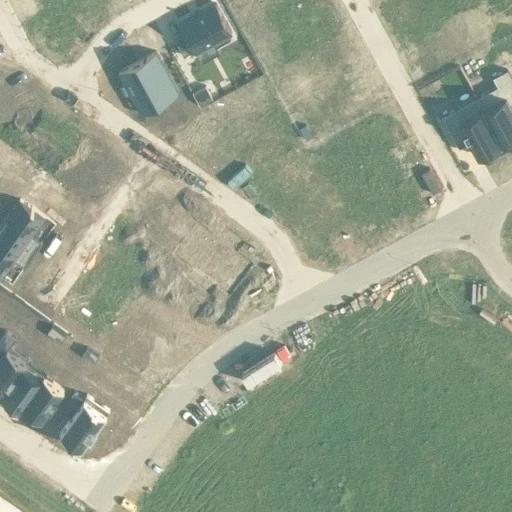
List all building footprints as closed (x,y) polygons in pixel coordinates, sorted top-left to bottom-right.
[(79,0),(59,0),(29,17),(42,41),(88,16),(79,0)] [(285,0),(296,20),(329,2),(328,0),(285,0)] [(388,0),(379,5),(395,35),(433,14),(424,0),(388,0)] [(464,0),(437,0),(449,22),(470,10),(465,2),(464,0)] [(296,20),(287,25),(298,45),(296,46),(303,59),(326,47),(320,35),(341,23),(329,2),(296,20)] [(187,38),(178,43),(184,55),(194,50),(195,52),(196,52),(202,62),(220,53),(216,47),(230,39),(228,34),(232,32),(216,3),(179,23),(187,38)] [(257,6),(243,14),(246,21),(261,13),(257,6)] [(261,13),(246,21),(250,28),(265,21),(261,13)] [(487,25),(480,29),(488,44),(495,40),(487,25)] [(480,29),(473,33),(481,48),(488,44),(480,29)] [(452,50),(431,61),(437,72),(458,60),(452,50)] [(156,51),(118,72),(124,83),(120,85),(125,96),(129,93),(141,114),(141,113),(137,104),(173,84),(178,94),(179,93),(156,51)] [(498,85),(477,97),(502,143),(506,141),(508,145),(511,142),(511,106),(510,103),(511,101),(511,77),(507,69),(493,76),(498,85)] [(15,82),(0,103),(0,115),(14,125),(35,96),(15,82)] [(199,104),(212,97),(206,85),(193,92),(199,104)] [(35,96),(14,125),(33,139),(54,110),(35,96)] [(477,97),(442,116),(456,143),(469,137),(471,141),(479,156),(502,143),(477,97)] [(72,120),(48,152),(68,166),(91,134),(72,120)] [(91,134),(68,166),(86,179),(108,150),(110,147),(91,134)] [(405,136),(366,157),(392,204),(414,191),(407,177),(423,169),(405,136)] [(86,179),(84,182),(104,196),(127,164),(108,150),(86,179)] [(366,157),(328,178),(345,211),(361,203),(369,216),(392,204),(366,157)] [(299,201),(282,211),(306,255),(330,241),(322,226),(338,217),(316,178),(293,191),(299,201)] [(158,185),(134,217),(154,231),(177,199),(158,185)] [(20,199),(0,226),(0,230),(34,255),(43,242),(32,234),(45,217),(34,209),(34,208),(31,206),(31,207),(20,199)] [(0,230),(0,277),(1,278),(14,260),(24,268),(34,255),(0,230)] [(194,234),(178,256),(195,268),(189,277),(207,290),(214,281),(227,291),(245,265),(231,255),(238,245),(225,235),(217,245),(206,237),(204,241),(194,234)] [(140,273),(115,308),(154,336),(170,313),(151,299),(160,286),(140,273)] [(115,308),(94,337),(133,365),(154,336),(115,308)] [(0,389),(3,392),(1,395),(2,395),(29,357),(11,344),(17,337),(16,336),(5,328),(0,336),(0,389)] [(29,357),(2,395),(20,408),(46,373),(29,361),(31,358),(29,357)] [(46,373),(20,408),(21,409),(23,406),(42,419),(64,388),(45,375),(46,374),(46,373)] [(70,417),(59,432),(82,448),(110,409),(87,393),(85,397),(74,389),(60,409),(70,417)]
